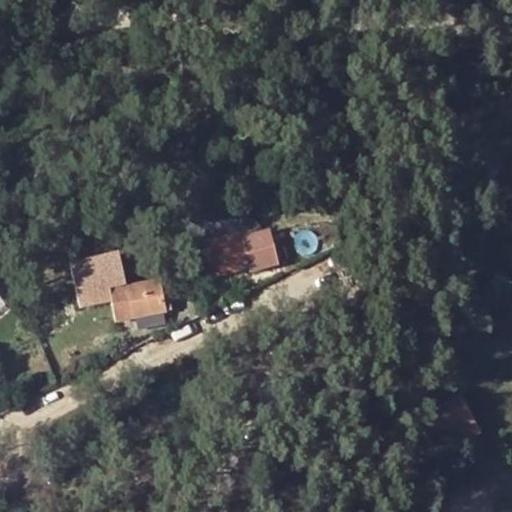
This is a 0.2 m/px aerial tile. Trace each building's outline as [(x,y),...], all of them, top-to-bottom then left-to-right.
[(239,236),(203,247),(212,277),(247,267),(248,271),(277,264),(268,232),(240,239),(239,236)] [(505,299),(511,282),(494,275),(488,292),(505,299)] [(159,282),(107,292),(115,324),(172,311),(170,298),(163,300),(159,282)] [(431,398),(422,391),(415,400),(425,407),(431,398)] [(448,440),(447,437),(474,424),(460,398),(416,421),(431,449),(448,440)] [(447,437),(448,440),(452,448),(479,434),(474,424),(447,437)]
